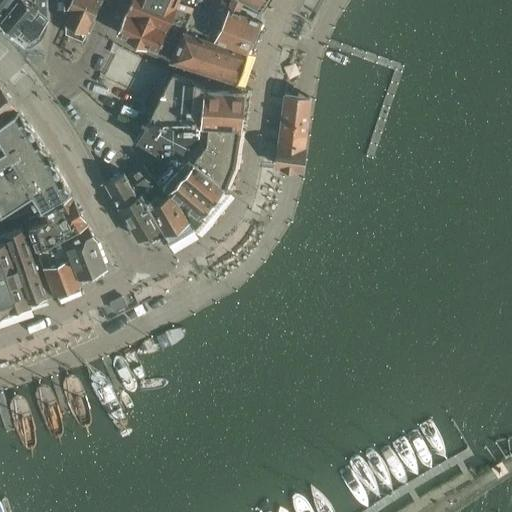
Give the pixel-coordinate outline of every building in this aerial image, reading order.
[(13,0),(0,17),(0,26),(11,35),(11,36),(13,38),(15,36),(24,43),(23,44),(25,46),(28,48),(28,49),(29,50),(31,49),(33,47),(36,46),(38,44),(40,42),(41,41),(43,38),(44,36),(46,34),(47,31),(47,29),(48,26),(48,24),(48,21),(46,19),(48,16),(46,0),(13,0)] [(0,0),(0,17),(13,0),(0,0)] [(101,0),(65,0),(66,12),(70,14),(66,22),(68,23),(68,32),(83,38),(86,31),(88,32),(101,0)] [(131,0),(126,12),(157,25),(161,17),(207,35),(211,24),(212,24),(222,0),(131,0)] [(222,0),(212,24),(207,35),(249,52),(249,51),(261,23),(239,13),(244,0),(243,0),(229,0),(230,0),(229,0),(222,0)] [(243,0),(244,0),(261,10),(266,0),(243,0)] [(306,0),(299,13),(313,21),(324,0),(306,0)] [(126,12),(117,33),(119,34),(145,45),(145,44),(169,55),(174,44),(178,34),(171,31),(157,25),(126,12)] [(172,56),(170,60),(238,84),(249,52),(214,40),(205,37),(184,30),(172,56)] [(173,73),(149,121),(153,121),(162,121),(190,121),(196,121),(201,121),(201,122),(201,125),(209,126),(240,129),(240,127),(241,128),(244,93),(206,90),(206,86),(206,85),(205,84),(195,80),(173,72),(173,73)] [(0,120),(19,107),(17,104),(1,83),(0,83),(0,120)] [(279,140),(276,165),(285,166),(301,168),(304,144),(305,144),(311,97),(286,94),(280,140),(279,140)] [(0,147),(0,220),(41,208),(43,208),(73,191),(58,166),(46,147),(39,137),(34,130),(33,128),(32,126),(29,122),(25,116),(21,110),(19,107),(0,120),(0,135),(3,140),(6,144),(0,147)] [(147,121),(137,137),(138,138),(137,139),(161,154),(175,155),(184,155),(187,157),(197,165),(224,187),(226,186),(235,163),(238,143),(240,132),(240,129),(209,126),(201,125),(201,122),(201,121),(196,121),(190,121),(162,121),(153,121),(149,121),(148,122),(147,121)] [(159,180),(159,181),(163,184),(172,193),(176,196),(178,199),(190,221),(192,220),(196,226),(206,220),(221,203),(225,193),(222,190),(224,187),(197,165),(187,157),(184,155),(175,155),(174,162),(159,180)] [(145,165),(129,176),(138,194),(142,191),(145,195),(154,189),(152,186),(153,185),(157,183),(145,165)] [(108,182),(120,204),(121,206),(129,220),(139,237),(160,225),(150,205),(147,201),(145,195),(142,191),(138,194),(129,176),(128,177),(127,177),(125,173),(108,182)] [(30,212),(29,212),(29,217),(30,223),(36,242),(38,246),(61,236),(63,235),(64,234),(89,221),(73,191),(43,208),(41,208),(30,212)] [(159,194),(147,201),(150,205),(160,225),(170,242),(194,228),(190,221),(178,199),(176,196),(172,193),(171,193),(167,196),(162,199),(159,194)] [(65,236),(64,237),(65,240),(71,256),(71,257),(79,278),(104,269),(108,267),(105,261),(97,239),(98,238),(89,221),(64,234),(65,236)] [(18,228),(0,233),(0,313),(2,313),(10,310),(10,309),(19,305),(30,302),(29,301),(46,295),(45,294),(37,273),(18,229),(18,228)] [(61,236),(38,246),(38,248),(45,265),(45,266),(44,266),(54,290),(55,295),(82,284),(80,278),(79,278),(71,257),(71,256),(65,240),(64,237),(65,236),(64,234),(63,235),(61,236)]
